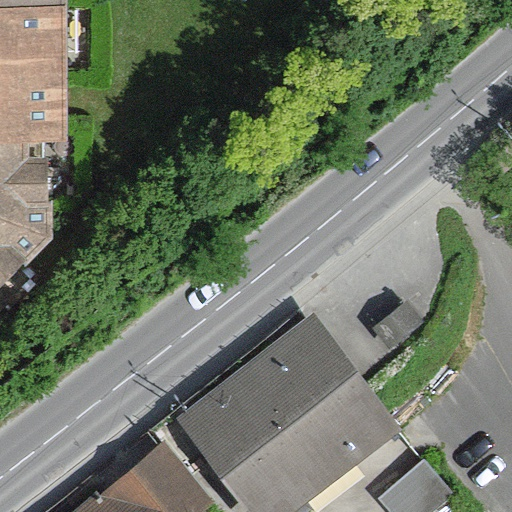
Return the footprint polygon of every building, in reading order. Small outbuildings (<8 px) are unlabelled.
[(41,6),(0,5),(0,132),(27,133),(62,133),(61,88),(61,30),(41,30),(41,6)] [(27,133),(0,132),(0,280),(48,234),(47,158),(27,157),(27,133)] [(289,351),(306,373),(336,350),(318,329),(289,351)] [(306,373),(324,396),(353,371),(336,350),(306,373)] [(289,351),(234,394),(260,429),(238,448),(278,501),(355,439),(363,447),(395,422),(362,382),(353,371),(324,396),(306,373),(289,351)] [(211,412),(238,448),(260,429),(234,394),(211,412)] [(95,511),(201,511),(220,495),(175,443),(95,511)] [(380,494),(396,511),(427,511),(460,483),(430,449),(380,494)]
